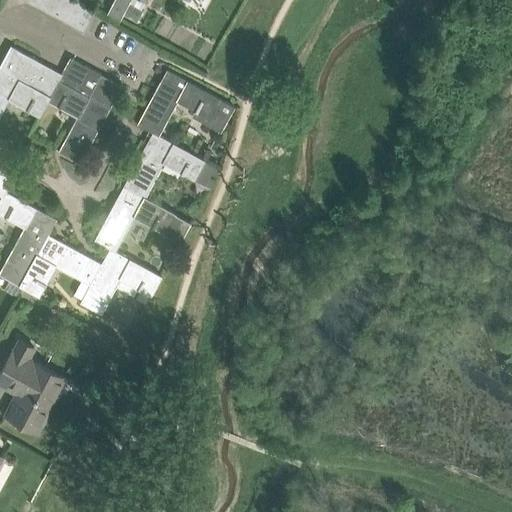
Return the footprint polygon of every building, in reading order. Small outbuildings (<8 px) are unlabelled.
[(47,0),(35,0),(33,4),(42,9),(47,0)] [(61,0),(47,0),(42,9),(53,15),(61,0)] [(61,0),(53,15),(63,20),(74,0),(61,0)] [(81,0),(74,0),(63,20),(73,26),(86,3),(81,0)] [(114,0),(108,13),(120,19),(123,14),(129,2),(130,0),(114,0)] [(97,9),(86,3),(73,26),(84,32),(97,9)] [(50,96),(63,73),(62,73),(11,45),(0,65),(0,115),(9,99),(40,115),(48,100),(50,96)] [(63,73),(50,96),(48,100),(78,115),(59,150),(81,162),(123,85),(71,57),(62,73),(63,73)] [(153,132),(153,131),(159,134),(177,100),(194,109),(193,112),(221,128),(233,104),(167,69),(138,123),(153,132)] [(153,131),(153,132),(123,186),(144,197),(163,163),(193,179),(204,159),(159,134),(153,131)] [(0,194),(1,195),(4,189),(6,190),(15,175),(0,167),(0,194)] [(94,240),(110,248),(115,251),(116,250),(134,217),(179,242),(189,221),(144,197),(123,186),(94,240)] [(0,195),(0,214),(23,227),(0,270),(0,274),(18,284),(26,271),(27,271),(49,233),(57,218),(6,190),(4,189),(1,195),(0,195)] [(26,271),(18,284),(23,287),(36,294),(39,295),(55,266),(89,284),(90,285),(102,263),(102,262),(97,260),(59,239),(55,237),(49,233),(27,271),(26,271)] [(90,285),(89,284),(79,302),(101,314),(119,279),(150,296),(161,275),(116,250),(115,251),(110,248),(102,262),(102,263),(90,285)] [(0,286),(19,296),(23,287),(18,284),(0,274),(0,286)] [(23,287),(19,296),(32,303),(36,294),(23,287)] [(14,351),(12,350),(0,373),(0,383),(17,393),(6,414),(38,431),(55,399),(52,397),(63,377),(28,358),(34,347),(20,339),(14,351)]
